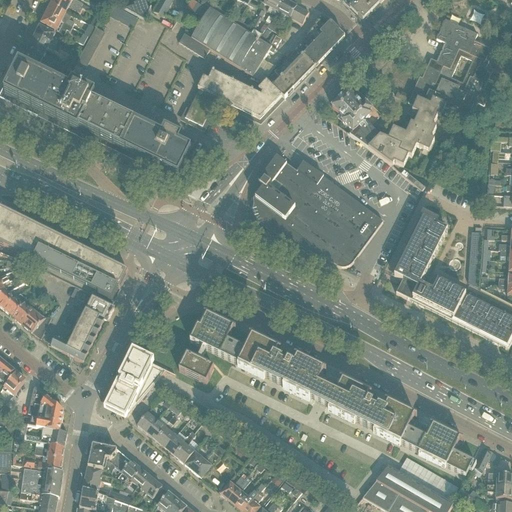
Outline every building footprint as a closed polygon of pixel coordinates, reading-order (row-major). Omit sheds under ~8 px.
[(62,0),(53,0),(51,6),(66,14),(69,9),(80,15),(82,10),(62,0)] [(62,0),(82,10),(87,13),(89,9),(73,1),(73,0),(62,0)] [(135,6),(124,10),(145,20),(152,8),(149,9),(146,0),(135,4),(135,6)] [(161,0),(154,13),(164,19),(175,0),(174,0),(161,0)] [(260,4),(264,6),(267,0),(250,0),(247,6),(256,11),(260,4)] [(267,13),(274,16),(276,13),(283,0),(267,0),(264,6),(269,9),(267,13)] [(274,16),(273,18),(282,23),(285,17),(289,19),(290,20),(297,8),(297,7),(296,6),(284,0),(283,0),(276,13),(274,16)] [(344,0),(343,3),(362,23),(372,13),(359,0),(344,0)] [(359,0),(372,13),(380,5),(374,0),(359,0)] [(101,1),(98,7),(104,10),(106,4),(101,1)] [(193,2),(188,11),(202,20),(208,11),(193,2)] [(51,6),(46,15),(71,28),(72,29),(75,25),(73,24),(69,22),(71,17),(66,15),(66,14),(51,6)] [(297,8),(290,20),(295,23),(302,11),(297,8)] [(210,52),(253,79),(269,52),(272,54),(280,41),(275,38),(269,48),(264,45),(263,44),(259,42),(258,41),(250,36),(240,30),(236,27),(230,23),(229,23),(224,20),(210,11),(191,40),(210,52)] [(302,11),(295,23),(302,27),(309,15),(302,11)] [(111,21),(134,26),(136,17),(113,12),(111,21)] [(258,17),(252,27),(255,29),(256,29),(261,19),(262,20),(265,15),(261,13),(259,18),(258,17)] [(71,28),(46,15),(41,25),(50,30),(64,37),(67,32),(70,34),(72,29),(71,28)] [(235,15),(230,23),(236,27),(241,18),(235,15)] [(94,20),(91,26),(96,29),(99,23),(94,20)] [(297,52),(315,70),(344,39),(329,25),(320,20),(314,28),(297,52)] [(441,74),(440,76),(444,78),(434,100),(435,100),(432,108),(440,112),(443,114),(446,108),(458,113),(455,119),(469,125),(477,106),(484,109),(488,99),(490,95),(488,94),(483,92),(488,83),(492,73),(488,71),(486,70),(488,65),(494,51),(488,48),(474,43),(477,36),(445,22),(436,42),(445,46),(437,64),(434,70),(434,71),(441,74)] [(243,24),(240,30),(250,36),(253,31),(254,31),(243,24)] [(269,24),(267,28),(274,33),(276,29),(269,24)] [(90,27),(87,33),(93,35),(96,30),(95,30),(96,29),(91,26),(90,27)] [(40,27),(35,37),(60,50),(62,45),(53,40),(55,35),(49,32),(40,27)] [(77,65),(86,70),(105,35),(96,30),(93,35),(77,65)] [(267,30),(259,42),(263,44),(270,33),(267,30)] [(253,31),(250,36),(258,41),(261,36),(253,31)] [(210,52),(191,40),(184,36),(179,45),(204,60),(210,52)] [(267,41),(264,45),(269,48),(275,38),(273,36),(269,42),(267,41)] [(35,37),(30,46),(46,54),(48,49),(58,54),(60,50),(35,37)] [(30,46),(25,55),(51,68),(53,64),(43,59),(46,54),(30,46)] [(297,52),(285,64),(304,81),(315,70),(297,52)] [(51,68),(25,55),(20,65),(36,73),(39,68),(48,73),(51,68)] [(53,64),(51,68),(60,72),(62,68),(53,64)] [(292,93),(304,81),(285,64),(274,75),(292,93)] [(260,89),(251,85),(212,66),(205,81),(204,80),(198,92),(199,92),(185,120),(202,129),(216,100),(238,111),(259,121),(281,99),(266,84),(260,89)] [(419,79),(411,98),(432,108),(435,100),(434,100),(444,78),(440,76),(441,74),(434,71),(434,70),(428,67),(422,80),(419,79)] [(18,69),(4,98),(64,127),(78,134),(79,131),(83,133),(95,138),(110,146),(145,163),(177,179),(193,147),(165,133),(165,132),(95,97),(94,98),(81,91),(87,78),(79,74),(70,94),(28,73),(19,69),(19,68),(19,69),(18,69)] [(292,93),(274,75),(266,84),(281,99),(284,102),(292,93)] [(411,98),(408,105),(414,108),(412,112),(418,115),(414,126),(411,124),(406,136),(393,130),(390,136),(376,130),(374,132),(365,122),(371,116),(369,114),(372,111),(366,105),(366,101),(361,96),(357,96),(355,99),(348,92),(332,109),(340,117),(338,119),(342,123),(352,134),(350,136),(368,150),(390,166),(393,168),(393,167),(394,165),(403,169),(408,158),(412,159),(416,148),(429,154),(434,142),(431,140),(436,129),(433,128),(438,118),(441,119),(443,114),(440,112),(432,108),(411,98)] [(397,94),(395,98),(405,103),(408,98),(397,94)] [(253,206),(252,211),(254,215),(255,219),(258,223),(260,227),(264,230),(267,233),(272,234),(275,238),(279,239),(283,242),(287,243),(291,246),(295,247),(299,250),(303,251),(307,254),(311,256),(315,259),(320,260),(322,257),(336,267),(336,268),(337,268),(338,268),(338,269),(339,269),(340,269),(341,269),(341,270),(342,270),(343,270),(344,270),(345,270),(346,269),(347,269),(348,269),(349,268),(350,268),(350,267),(351,267),(351,266),(352,266),(383,224),(323,179),(303,165),(298,173),(297,174),(276,159),(258,184),(262,186),(259,190),(256,193),(255,197),(253,201),(253,206)] [(409,176),(406,180),(422,193),(425,189),(409,176)] [(0,248),(40,268),(46,271),(47,271),(48,268),(99,294),(98,296),(111,303),(117,291),(119,292),(125,281),(128,274),(119,270),(113,267),(114,266),(113,266),(86,253),(0,210),(0,248)] [(423,221),(394,279),(402,283),(396,296),(406,301),(408,298),(506,347),(507,347),(511,337),(511,319),(438,282),(433,293),(420,287),(447,233),(437,227),(423,221)] [(487,232),(487,241),(495,242),(495,238),(491,238),(491,232),(487,232)] [(501,239),(501,242),(511,243),(511,233),(511,237),(511,238),(502,238),(501,239)] [(471,235),(468,285),(478,290),(482,235),(471,235)] [(499,246),(499,253),(501,253),(511,253),(511,243),(511,244),(511,245),(510,249),(509,249),(507,247),(499,246)] [(511,253),(501,253),(500,259),(510,259),(509,264),(511,263),(511,253)] [(21,271),(26,273),(29,265),(17,260),(15,265),(22,268),(21,271)] [(25,276),(19,279),(22,286),(24,285),(27,277),(25,276)] [(498,282),(498,287),(499,287),(511,287),(511,276),(508,277),(508,282),(503,282),(499,281),(498,282)] [(0,298),(8,294),(5,292),(5,291),(11,287),(9,283),(0,287),(0,298)] [(511,287),(499,287),(498,290),(507,291),(507,298),(511,298),(511,287)] [(0,308),(4,312),(14,299),(8,294),(0,298),(0,308)] [(14,299),(4,312),(12,319),(23,306),(27,302),(20,296),(15,300),(14,299)] [(92,299),(85,313),(104,323),(107,324),(114,310),(111,309),(92,299)] [(12,319),(22,327),(34,313),(25,306),(23,307),(23,306),(12,319)] [(32,335),(33,335),(44,322),(34,313),(22,327),(32,335)] [(85,313),(81,322),(100,331),(104,323),(85,313)] [(342,384),(336,396),(318,387),(324,375),(326,376),(326,375),(320,372),(295,360),(294,361),(296,362),(294,367),(287,364),(286,367),(281,365),(282,361),(276,358),(278,353),(280,354),(281,353),(275,350),(250,338),(249,338),(251,339),(245,351),(245,352),(227,343),(233,331),(235,332),(236,331),(234,330),(204,315),(204,316),(206,317),(206,318),(200,330),(198,329),(197,328),(190,343),(191,344),(310,402),(328,411),(465,478),(466,478),(470,470),(473,463),(454,454),(459,441),(460,442),(462,443),(463,442),(460,441),(431,426),(430,427),(432,428),(426,440),(408,431),(414,419),(416,420),(417,419),(386,404),(385,404),(385,405),(387,406),(384,411),(378,408),(376,412),(375,411),(371,409),(373,406),(366,402),(369,397),(371,398),(371,397),(340,382),(340,383),(342,384)] [(44,322),(33,335),(41,342),(51,321),(48,318),(44,322)] [(81,322),(77,330),(96,340),(100,331),(81,322)] [(77,330),(73,339),(92,348),(96,340),(77,330)] [(73,339),(69,347),(88,357),(92,348),(73,339)] [(88,357),(69,347),(64,345),(55,340),(51,349),(83,365),(88,357)] [(126,419),(127,419),(165,373),(167,373),(152,366),(154,362),(132,352),(104,410),(125,420),(126,419)] [(214,370),(187,357),(179,372),(206,386),(214,370)] [(0,382),(3,385),(7,380),(8,380),(14,373),(0,361),(0,382)] [(25,382),(16,374),(3,389),(13,397),(25,382)] [(33,392),(28,416),(31,417),(29,428),(44,430),(52,432),(60,433),(64,414),(46,399),(35,390),(33,392)] [(166,401),(163,406),(169,410),(172,405),(166,401)] [(0,422),(7,422),(11,410),(6,406),(0,412),(0,422)] [(174,407),(171,412),(178,417),(182,412),(174,407)] [(136,428),(146,436),(156,424),(151,419),(155,414),(151,410),(136,428)] [(168,424),(172,427),(176,422),(172,419),(168,424)] [(0,427),(7,428),(7,429),(6,439),(12,439),(13,426),(11,425),(7,424),(0,423),(0,427)] [(146,436),(155,443),(166,431),(168,432),(172,427),(168,424),(164,430),(156,424),(146,436)] [(23,436),(25,427),(17,426),(15,440),(22,441),(23,436)] [(42,440),(41,445),(49,446),(64,449),(67,435),(63,434),(60,434),(60,433),(52,432),(44,430),(42,440)] [(155,443),(165,451),(175,439),(167,433),(168,432),(166,431),(155,443)] [(187,439),(191,442),(195,437),(191,434),(187,439)] [(0,447),(0,452),(11,452),(12,439),(6,439),(5,439),(5,445),(5,446),(4,448),(0,447)] [(165,451),(174,459),(185,446),(186,448),(191,442),(187,439),(182,445),(175,439),(165,451)] [(34,457),(47,458),(63,461),(64,449),(49,446),(48,451),(35,449),(34,457)] [(174,459),(184,467),(194,454),(193,454),(186,448),(185,446),(174,459)] [(92,447),(90,461),(108,465),(114,470),(119,474),(122,470),(129,463),(117,453),(92,447)] [(484,451),(476,468),(482,475),(492,454),(484,451)] [(194,454),(184,467),(201,481),(207,473),(218,460),(213,455),(206,464),(201,459),(194,454)] [(25,462),(24,469),(45,471),(61,473),(63,461),(47,458),(46,465),(39,464),(38,467),(34,466),(35,463),(25,462)] [(398,473),(411,481),(411,480),(418,485),(421,479),(426,470),(407,458),(398,473)] [(500,459),(496,468),(508,473),(511,465),(500,459)] [(90,461),(88,470),(103,473),(107,473),(110,475),(114,470),(108,465),(90,461)] [(122,486),(127,490),(131,485),(140,473),(130,464),(120,476),(121,477),(120,478),(125,483),(122,486)] [(258,466),(255,471),(261,475),(264,471),(258,466)] [(388,469),(377,482),(428,511),(452,511),(455,508),(388,469)] [(88,470),(86,480),(100,482),(100,483),(110,485),(111,486),(112,481),(112,480),(102,477),(102,476),(103,473),(88,470)] [(24,471),(22,481),(61,487),(63,474),(61,473),(45,471),(44,474),(24,471)] [(140,473),(131,485),(132,486),(137,490),(134,493),(138,496),(151,481),(140,473)] [(13,486),(21,486),(21,474),(13,474),(13,486)] [(488,482),(487,488),(511,489),(511,477),(497,477),(497,475),(488,475),(488,482)] [(226,489),(219,496),(227,503),(245,482),(244,481),(241,479),(234,488),(233,487),(229,484),(226,489)] [(245,482),(227,503),(235,509),(245,497),(241,494),(251,483),(247,479),(246,480),(245,482)] [(275,479),(272,482),(278,487),(281,484),(275,479)] [(86,480),(83,490),(98,493),(97,495),(115,502),(129,507),(132,508),(134,501),(116,494),(110,493),(110,492),(108,492),(99,490),(100,483),(100,482),(86,480)] [(22,481),(20,496),(41,498),(41,497),(59,500),(61,487),(22,481)] [(151,481),(138,496),(136,499),(140,503),(145,497),(151,502),(161,490),(151,481)] [(2,485),(2,493),(8,494),(10,494),(10,485),(2,485)] [(281,489),(289,494),(292,490),(284,485),(281,489)] [(511,493),(511,489),(487,488),(487,494),(496,495),(495,501),(511,502),(511,493)] [(245,497),(235,509),(238,511),(245,511),(259,495),(260,494),(256,491),(255,493),(251,490),(245,497)] [(290,496),(296,500),(300,494),(295,490),(290,496)] [(83,492),(79,511),(81,511),(143,511),(142,511),(130,511),(114,507),(115,503),(115,502),(97,495),(83,492)] [(159,511),(168,511),(177,502),(168,495),(164,492),(156,501),(160,505),(156,509),(159,511)] [(259,495),(245,511),(258,511),(260,509),(257,506),(264,498),(260,494),(259,495)] [(387,511),(366,495),(358,506),(365,511),(387,511)] [(40,504),(39,511),(40,511),(55,511),(58,500),(41,498),(20,496),(19,501),(40,504)] [(480,500),(475,506),(481,510),(483,511),(511,511),(511,506),(504,506),(498,505),(498,511),(494,511),(492,510),(486,505),(480,500)] [(177,502),(168,511),(183,511),(185,510),(177,502)]
